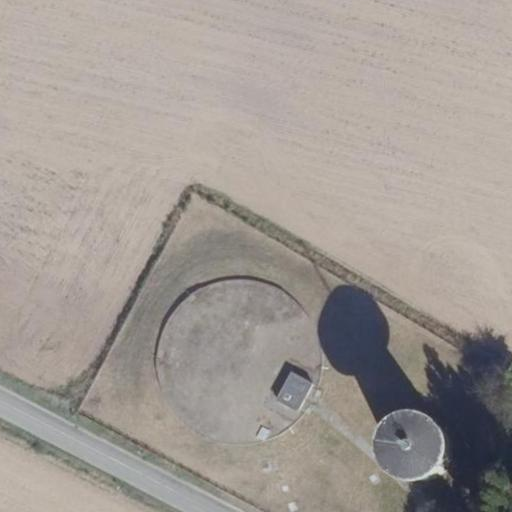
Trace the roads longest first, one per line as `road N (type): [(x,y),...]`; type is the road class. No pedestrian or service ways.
road 1 (tertiary): [(207,511),(0,405)]
road 2 (unknown): [(400,511),(351,440),(321,413)]
